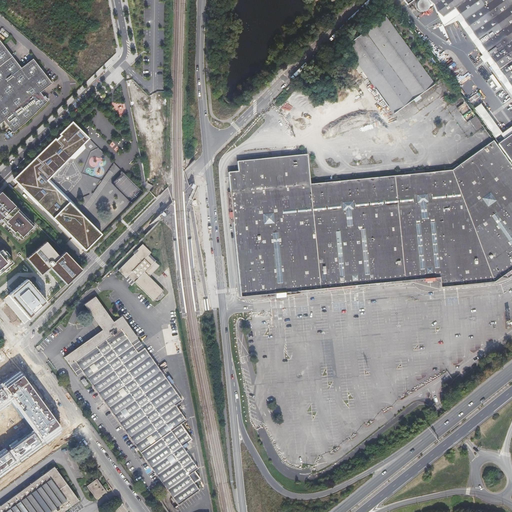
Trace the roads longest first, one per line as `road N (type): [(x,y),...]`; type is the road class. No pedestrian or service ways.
road 1 (primary): [(424,445),(347,486),(294,496),(270,480),(229,394)]
road 2 (unclassified): [(19,346),(205,162)]
road 3 (unclassified): [(205,162),(229,394)]
road 4 (residential): [(117,0),(128,51),(0,177)]
road 5 (tertiary): [(19,346),(140,511)]
road 6 (primary): [(362,511),(511,391)]
road 7 (unclassified): [(358,0),(262,104)]
road 8 (unclassified): [(201,0),(204,125)]
